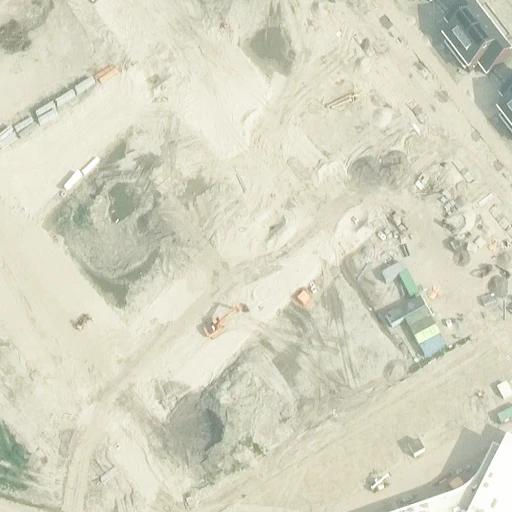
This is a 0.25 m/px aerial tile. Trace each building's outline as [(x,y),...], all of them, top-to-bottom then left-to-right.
[(9,0),(0,0),(0,18),(5,24),(19,13),(20,12),(9,0)] [(34,0),(9,0),(20,12),(19,13),(22,17),(39,4),(35,0),(34,0)] [(208,0),(235,37),(238,35),(250,51),(247,53),(340,168),(394,125),(301,9),(295,14),(286,1),(288,0),(208,0)] [(436,0),(434,2),(441,12),(442,11),(452,3),(456,0),(436,0)] [(454,34),(444,41),(447,45),(445,46),(455,59),(498,26),(485,10),(490,6),(485,0),(478,0),(471,6),(470,5),(459,13),(450,20),(446,23),(454,34)] [(452,3),(442,11),(450,20),(459,13),(452,3)] [(78,5),(68,11),(73,20),(83,13),(78,5)] [(68,11),(58,18),(63,26),(73,20),(68,11)] [(0,18),(0,33),(8,27),(5,24),(0,18)] [(87,19),(77,25),(83,34),(93,27),(87,19)] [(77,25),(67,32),(73,40),(83,34),(77,25)] [(46,26),(36,33),(41,41),(51,34),(46,26)] [(498,26),(455,59),(464,71),(466,70),(469,73),(478,66),(486,77),(511,58),(503,48),(510,42),(498,26)] [(36,33),(26,39),(31,47),(31,48),(41,41),(36,33)] [(55,40),(45,47),(50,55),(60,48),(55,40)] [(112,42),(95,53),(115,84),(132,72),(112,42)] [(14,47),(4,54),(9,62),(19,56),(19,55),(14,47)] [(45,47),(35,53),(40,62),(50,55),(45,47)] [(95,53),(79,63),(99,94),(115,84),(95,53)] [(4,54),(0,56),(0,68),(9,62),(4,54)] [(23,61),(13,68),(18,76),(28,69),(23,61)] [(64,73),(63,74),(83,105),(99,94),(79,63),(64,73)] [(13,68),(3,74),(3,75),(9,83),(18,76),(13,68)] [(61,69),(43,81),(46,85),(47,84),(67,115),(83,105),(63,74),(64,73),(61,69)] [(46,85),(31,95),(51,126),(67,115),(47,84),(46,85)] [(508,107),(499,115),(502,118),(500,120),(509,132),(511,130),(511,87),(500,97),(508,107)] [(31,95),(15,105),(35,136),(51,126),(31,95)] [(144,103),(129,117),(155,144),(169,130),(144,103)] [(0,115),(0,117),(19,147),(35,136),(15,105),(0,115)] [(0,154),(2,158),(19,147),(0,117),(0,154)] [(129,117),(115,131),(141,157),(155,144),(129,117)] [(115,131),(101,144),(127,170),(141,157),(115,131)] [(101,144),(88,157),(113,184),(119,191),(134,177),(127,170),(101,144)] [(181,154),(172,162),(179,169),(188,161),(181,154)] [(88,157),(74,170),(99,197),(113,184),(88,157)] [(172,162),(163,170),(170,178),(179,169),(172,162)] [(74,170),(60,184),(85,210),(85,211),(92,217),(106,203),(100,197),(99,197),(74,170)] [(186,171),(177,179),(184,186),(193,178),(186,171)] [(177,179),(169,187),(176,194),(184,186),(177,179)] [(153,180),(144,188),(151,196),(160,187),(153,180)] [(60,184),(46,197),(72,224),(72,223),(85,210),(60,184)] [(443,184),(375,238),(455,338),(472,325),(507,297),(511,292),(511,272),(503,261),(483,235),(454,198),(443,184)] [(144,188),(136,197),(143,204),(151,196),(144,188)] [(202,204),(227,231),(242,217),(216,191),(202,204)] [(46,197),(31,211),(60,241),(75,226),(72,223),(72,224),(46,197)] [(158,197),(150,206),(157,213),(165,205),(158,197)] [(199,200),(185,214),(213,244),(227,231),(202,204),(199,200)] [(150,206),(141,214),(148,221),(157,213),(150,206)] [(125,207),(117,215),(124,222),(132,214),(125,207)] [(185,214),(170,228),(173,232),(174,231),(199,258),(213,244),(185,214)] [(117,215),(108,223),(115,230),(124,222),(117,215)] [(131,224),(122,232),(129,239),(138,231),(131,224)] [(161,243),(160,244),(186,271),(199,258),(174,231),(173,232),(161,243)] [(122,232),(113,240),(120,248),(129,239),(122,232)] [(98,233),(89,241),(96,249),(104,240),(98,233)] [(158,240),(143,254),(146,258),(172,284),(186,271),(160,244),(161,243),(158,240)] [(89,241),(80,250),(87,257),(96,249),(89,241)] [(103,250),(94,259),(101,266),(110,258),(103,250)] [(141,252),(127,265),(158,297),(172,284),(146,258),(143,254),(141,252)] [(94,259),(86,267),(92,274),(101,266),(94,259)] [(127,265),(112,279),(118,284),(144,311),(158,297),(127,265)] [(118,284),(104,298),(129,325),(144,311),(118,284)] [(177,422),(160,431),(193,491),(267,450),(336,412),(395,380),(356,309),(297,342),(268,358),(274,369),(246,384),(177,422)] [(0,357),(0,401),(36,373),(22,355),(7,367),(0,357)] [(36,373),(0,401),(0,405),(11,419),(5,424),(7,427),(13,434),(13,433),(15,436),(44,413),(36,403),(50,391),(36,373)] [(505,385),(497,389),(503,400),(511,395),(505,385)] [(44,413),(15,436),(17,438),(16,438),(22,446),(24,449),(30,444),(43,460),(81,430),(67,412),(52,423),(44,413)] [(81,430),(43,460),(55,475),(49,480),(52,483),(60,493),(89,470),(80,459),(95,448),(81,430)] [(511,511),(511,452),(508,451),(503,461),(494,456),(480,483),(479,486),(477,488),(476,491),(474,493),(472,495),(470,497),(467,499),(465,501),(462,502),(460,503),(457,504),(434,511),(511,511)]
